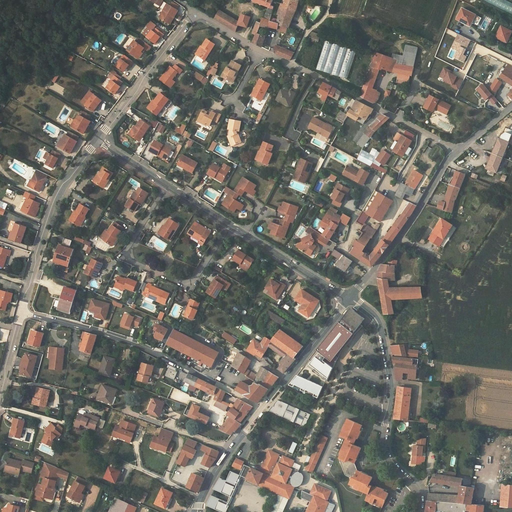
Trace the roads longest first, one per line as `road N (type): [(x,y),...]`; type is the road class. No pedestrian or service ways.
road 1 (residential): [(194,11),(454,155)]
road 2 (residential): [(19,313),(136,344),(260,408)]
road 3 (residential): [(418,511),(417,489),(383,442),(391,387),(378,317),(352,296)]
road 4 (residential): [(228,225),(188,286),(124,256),(167,185)]
road 5 (residential): [(19,313),(52,203),(98,138)]
road 6 (residential): [(98,138),(194,11)]
road 7 (residential): [(228,225),(349,300)]
road 8 (residential): [(372,271),(454,155)]
road 9 (residential): [(260,408),(349,300)]
road 10 (residential): [(197,511),(260,408)]
